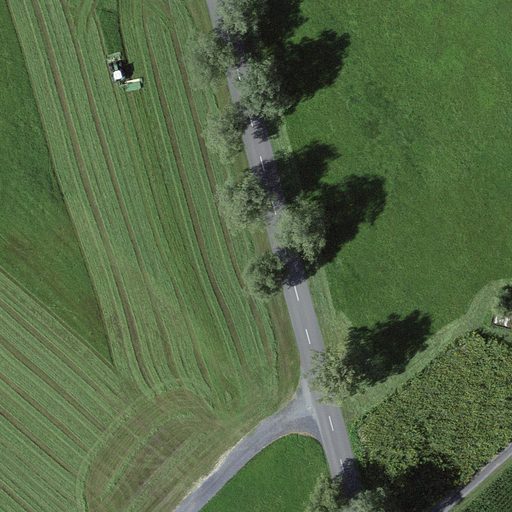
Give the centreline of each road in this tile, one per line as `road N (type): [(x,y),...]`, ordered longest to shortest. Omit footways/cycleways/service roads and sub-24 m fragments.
road 1 (tertiary): [(223,0),(352,511)]
road 2 (track): [(321,387),(189,511)]
